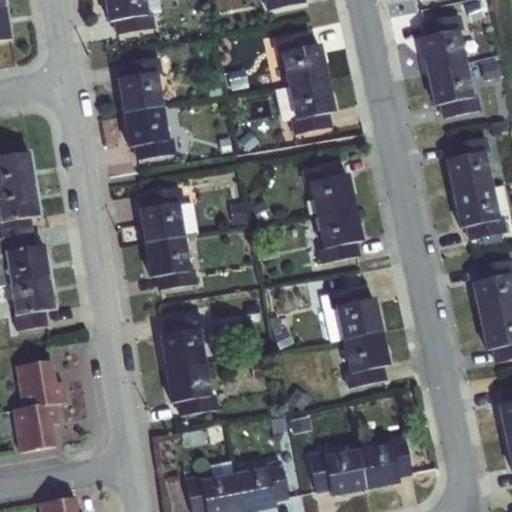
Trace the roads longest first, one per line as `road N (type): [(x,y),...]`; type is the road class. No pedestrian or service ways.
road 1 (residential): [(443,511),(459,476),(452,419),(364,0)]
road 2 (residential): [(71,79),(135,463)]
road 3 (residential): [(0,487),(135,463)]
